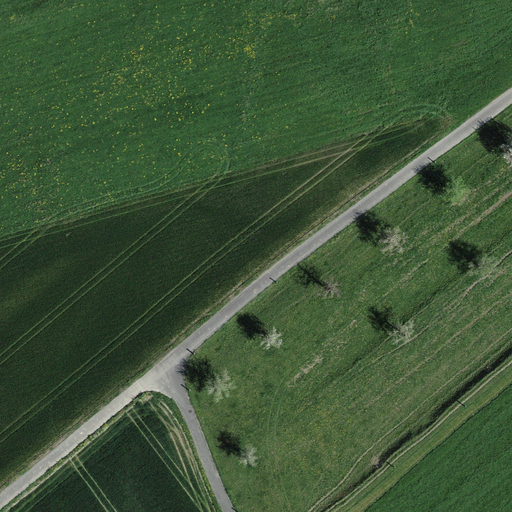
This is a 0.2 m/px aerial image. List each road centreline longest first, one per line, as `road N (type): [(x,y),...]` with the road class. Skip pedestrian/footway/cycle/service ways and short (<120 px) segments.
road 1 (track): [(511,95),(273,273),(0,504)]
road 2 (track): [(163,367),(228,511)]
